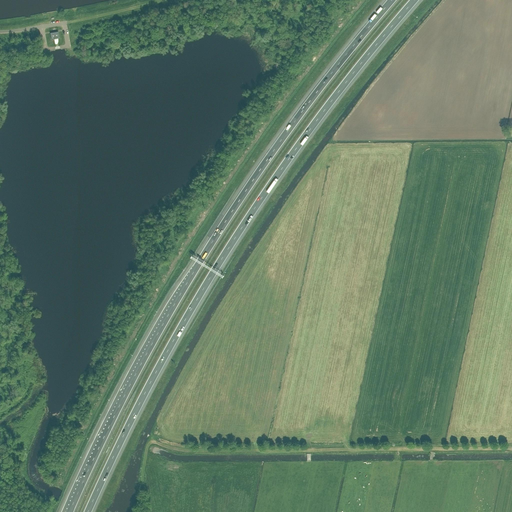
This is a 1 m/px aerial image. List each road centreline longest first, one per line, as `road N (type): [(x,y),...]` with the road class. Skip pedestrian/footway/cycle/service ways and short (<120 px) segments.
road 1 (motorway): [(88,511),(222,258),(287,159),(415,0)]
road 2 (motorway): [(392,0),(320,86),(212,241),(69,511)]
road 3 (track): [(154,441),(185,450),(511,448)]
